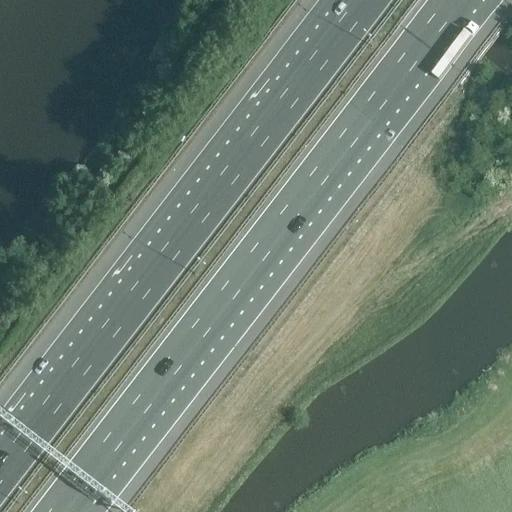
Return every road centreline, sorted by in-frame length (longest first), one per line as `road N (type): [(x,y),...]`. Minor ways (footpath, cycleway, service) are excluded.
road 1 (motorway): [(67,511),(466,0)]
road 2 (motorway): [(362,0),(0,472)]
